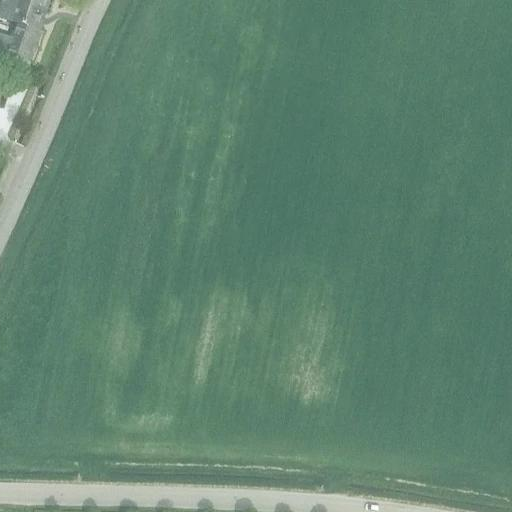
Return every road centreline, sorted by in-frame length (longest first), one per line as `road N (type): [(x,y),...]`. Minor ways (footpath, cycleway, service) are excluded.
road 1 (unclassified): [(0,494),(383,511)]
road 2 (residential): [(0,230),(103,0)]
